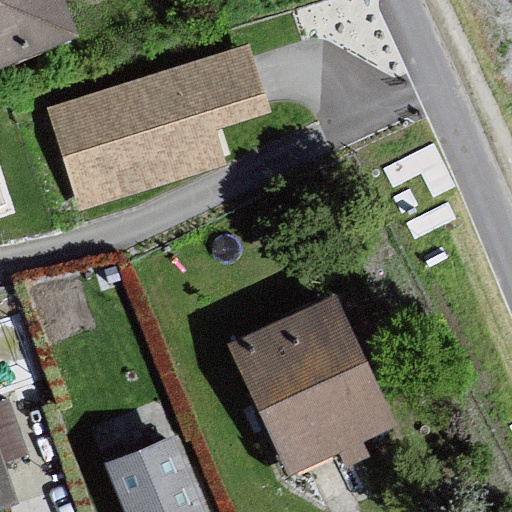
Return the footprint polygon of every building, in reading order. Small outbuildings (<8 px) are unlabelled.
[(0,0),(0,57),(73,32),(61,0),(0,0)] [(251,39),(48,102),(80,204),(227,158),(216,123),(272,106),(251,39)] [(385,430),(330,306),(229,349),(284,474),(385,430)] [(203,511),(170,432),(100,461),(121,511),(203,511)] [(0,474),(0,503),(9,501),(0,474)]
